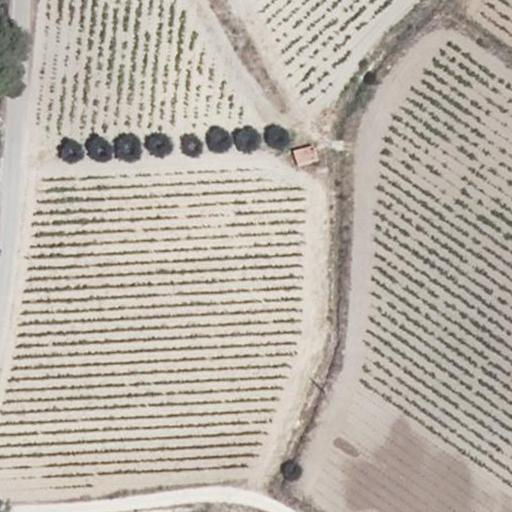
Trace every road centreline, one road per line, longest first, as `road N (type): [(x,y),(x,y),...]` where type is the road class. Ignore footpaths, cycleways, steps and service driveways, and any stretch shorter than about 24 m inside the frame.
road 1 (unclassified): [(29,0),(0,321)]
road 2 (track): [(285,511),(238,496),(197,495),(66,511)]
